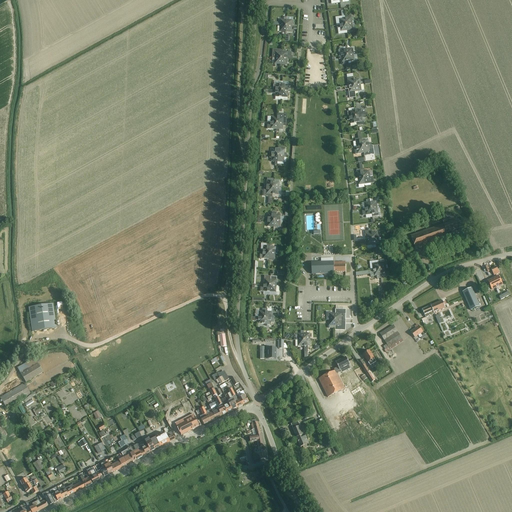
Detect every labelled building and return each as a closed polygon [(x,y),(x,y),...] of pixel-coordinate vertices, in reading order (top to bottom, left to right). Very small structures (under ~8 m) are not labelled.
[(345,19),(346,25),(354,24),(356,23),(356,21),(354,21),(353,18),(351,18),(351,16),(345,17),(345,19)] [(278,24),(278,26),(286,26),(286,20),(286,18),(286,17),(284,17),(284,20),(280,20),(280,24),(278,24)] [(286,20),(286,26),(292,26),(292,27),(294,27),(294,26),(292,26),(292,21),(287,20),(287,18),(286,18),(286,20)] [(354,24),(346,25),(347,31),(348,31),(348,32),(350,32),(350,31),(353,30),(355,30),(354,24)] [(278,26),(278,27),(280,27),(279,32),(285,33),(284,34),(285,34),(286,26),(278,26)] [(341,56),(339,56),(339,57),(347,56),(346,50),(345,50),(345,48),(343,48),(343,50),(340,51),(341,56)] [(281,50),(281,58),(287,59),(290,59),(290,53),(287,53),(282,53),(282,51),(281,50)] [(339,57),(338,57),(339,60),(341,59),(342,63),(347,62),(347,64),(348,64),(348,62),(347,56),(339,57)] [(280,67),(281,58),(275,58),(272,58),(272,61),(274,61),(274,64),(280,65),(279,66),(280,66),(280,67)] [(348,85),(346,86),(346,87),(354,86),(353,80),(353,78),(353,77),(347,78),(347,81),(348,85)] [(353,80),(354,86),(363,85),(362,82),(360,83),(360,79),(358,79),(356,79),(356,80),(355,80),(355,78),(353,78),(353,80)] [(274,90),(274,91),(282,91),(282,85),(282,83),(282,82),(274,81),(274,84),(274,90)] [(363,85),(354,86),(355,94),(356,94),(356,92),(361,91),(360,85),(363,85)] [(346,87),(345,87),(345,90),(348,89),(349,95),(355,94),(354,86),(346,87)] [(283,100),(283,97),(287,98),(288,93),(290,93),(290,92),(282,91),(281,97),(281,100),(283,100)] [(278,115),(278,117),(277,117),(277,123),(285,124),(286,121),(283,121),(283,118),(280,117),(280,115),(278,115)] [(361,116),(355,117),(357,126),(363,125),(362,118),(364,117),(363,116),(361,116)] [(355,117),(349,118),(347,118),(347,121),(350,120),(350,124),(355,123),(356,126),(357,126),(355,117)] [(277,123),(276,130),(276,132),(279,132),(279,130),(283,130),(283,126),(285,126),(285,124),(277,123)] [(354,149),(363,147),(362,141),(361,139),(359,139),(359,141),(355,142),(356,147),(353,147),(354,149),(354,148),(354,149)] [(271,156),(269,155),(269,158),(271,158),(271,162),(272,162),(273,162),(275,163),(275,165),(277,166),(277,162),(278,156),(271,156)] [(358,179),(363,178),(363,172),(363,170),(360,170),(360,172),(357,173),(357,178),(355,179),(355,180),(358,179)] [(266,197),(272,197),(273,188),(265,188),(264,188),(264,190),(266,191),(266,197)] [(279,189),(273,188),(272,197),(278,197),(279,190),(281,190),(281,189),(279,189)] [(371,209),(370,200),(367,200),(367,203),(364,203),(364,208),(362,209),(363,210),(365,209),(371,209)] [(273,231),(274,221),(267,220),(267,221),(265,220),(265,223),(267,223),(267,227),(273,227),(272,231),(273,231)] [(458,229),(461,227),(460,223),(459,223),(458,221),(455,222),(455,221),(443,225),(410,236),(415,248),(448,237),(446,233),(458,229)] [(376,248),(375,245),(379,245),(378,241),(381,241),(380,238),(378,239),(372,240),(373,246),(373,249),(376,248)] [(261,246),(261,253),(269,253),(269,247),(270,244),(267,244),(267,246),(263,246),(263,247),(261,246)] [(260,253),(260,259),(267,259),(267,261),(268,261),(269,253),(261,253),(260,253)] [(269,253),(268,261),(269,261),(269,260),(275,260),(275,254),(277,255),(277,254),(269,253)] [(379,270),(378,264),(378,261),(369,262),(370,271),(373,270),(379,270)] [(334,262),(311,263),(311,275),(334,274),(334,273),(334,263),(334,262)] [(334,273),(345,272),(345,264),(345,262),(334,263),(334,273)] [(496,267),(491,269),(494,276),(499,273),(496,267)] [(370,271),(369,271),(371,281),(375,280),(374,277),(380,276),(379,270),(373,270),(370,271)] [(498,276),(487,281),(492,290),(503,285),(498,276)] [(462,292),(470,311),(480,306),(472,288),(462,292)] [(361,299),(367,293),(363,289),(357,294),(361,299)] [(508,292),(499,297),(501,301),(510,296),(508,292)] [(445,308),(444,306),(446,305),(446,304),(445,301),(442,302),(442,301),(422,310),(425,318),(434,314),(434,313),(445,308)] [(56,328),(53,305),(53,304),(28,307),(32,332),(56,328)] [(263,326),(264,326),(264,318),(256,318),(252,317),(251,321),(256,321),(256,320),(258,320),(258,324),(264,324),(263,326)] [(270,325),(270,323),(274,323),(274,319),(271,319),(271,318),(264,318),(264,326),(265,326),(265,324),(270,325)] [(414,338),(422,332),(417,325),(414,327),(415,329),(410,332),(414,338)] [(380,334),(386,344),(383,346),(385,349),(387,353),(389,351),(403,342),(393,326),(380,334)] [(402,345),(394,351),(396,354),(404,348),(402,345)] [(276,349),(268,348),(268,359),(276,359),(276,349)] [(374,360),(368,350),(362,354),(368,363),(370,366),(376,362),(374,360)] [(20,374),(26,383),(43,372),(37,362),(40,360),(38,356),(17,368),(21,374),(20,374)] [(338,367),(333,369),(334,371),(336,374),(336,373),(340,371),(340,370),(349,365),(346,357),(335,363),(336,363),(338,367)] [(362,360),(358,362),(359,363),(371,382),(375,380),(372,374),(371,374),(367,368),(362,360)] [(334,371),(318,379),(328,398),(345,389),(337,374),(336,373),(336,374),(334,371)] [(217,374),(214,375),(217,380),(216,381),(218,383),(219,383),(220,385),(229,379),(226,374),(219,378),(217,374)] [(85,381),(74,384),(78,395),(88,391),(85,381)] [(0,397),(0,398),(6,408),(30,394),(24,384),(0,397)] [(359,387),(351,392),(354,396),(361,391),(365,397),(367,395),(363,390),(362,391),(359,387)] [(238,408),(243,405),(240,398),(240,399),(237,400),(235,396),(235,395),(232,389),(229,391),(230,393),(233,399),(238,408)] [(243,391),(240,393),(242,396),(239,398),(240,399),(240,398),(243,405),(244,404),(249,402),(245,395),(243,391)] [(231,400),(228,402),(229,404),(232,410),(238,408),(233,399),(230,393),(228,394),(231,400)] [(217,407),(221,416),(227,413),(223,407),(222,404),(220,400),(219,397),(216,399),(219,406),(220,405),(222,407),(218,409),(217,407)] [(227,413),(232,410),(229,404),(228,402),(227,401),(227,402),(225,399),(224,397),(220,400),(220,399),(220,400),(222,404),(223,407),(227,413)] [(34,407),(40,420),(44,418),(42,414),(46,412),(43,405),(38,408),(37,406),(34,407)] [(211,409),(216,419),(221,416),(217,407),(211,409)] [(204,425),(211,421),(207,415),(206,412),(204,408),(200,410),(203,415),(200,417),(204,425)] [(206,412),(207,415),(211,421),(216,419),(211,409),(206,412)] [(194,414),(175,424),(181,436),(200,426),(194,414)] [(24,419),(19,420),(19,418),(14,419),(15,427),(24,426),(24,419)] [(297,440),(298,443),(299,443),(301,447),(303,447),(303,448),(307,447),(306,445),(307,445),(305,440),(307,439),(304,434),(303,435),(300,426),(293,429),(298,440),(297,440)] [(255,429),(252,430),(253,436),(256,435),(261,434),(259,428),(255,429)] [(164,430),(166,434),(170,442),(175,439),(175,438),(174,437),(174,438),(172,433),(171,432),(168,434),(166,429),(164,430)] [(161,436),(162,438),(163,440),(165,444),(170,442),(166,434),(161,436)] [(264,446),(261,434),(256,435),(256,436),(250,437),(251,443),(258,441),(259,448),(261,447),(261,448),(261,447),(264,446)] [(121,448),(126,445),(123,441),(127,440),(125,437),(121,440),(122,441),(118,443),(121,448)] [(160,447),(165,444),(163,440),(162,438),(159,439),(158,437),(156,438),(157,441),(160,447)] [(149,438),(144,441),(147,446),(151,452),(155,449),(153,445),(152,443),(152,442),(151,440),(149,438)] [(155,449),(160,447),(157,441),(155,442),(153,439),(151,440),(152,442),(152,443),(155,449)] [(146,455),(151,452),(147,446),(145,447),(143,445),(145,444),(143,441),(139,443),(141,447),(143,449),(146,455)] [(137,445),(136,445),(142,457),(146,455),(143,449),(141,447),(139,443),(137,445)] [(101,444),(94,447),(98,454),(104,450),(101,444)] [(142,457),(136,445),(134,447),(136,450),(133,451),(134,452),(135,455),(137,460),(142,457)] [(131,457),(134,462),(137,460),(135,455),(134,452),(133,451),(131,447),(127,449),(128,450),(132,457),(131,457)] [(128,465),(134,462),(131,457),(132,457),(128,450),(121,453),(123,457),(124,458),(128,465)] [(120,462),(123,468),(128,465),(124,458),(123,457),(121,453),(119,455),(116,456),(120,462)] [(84,457),(78,460),(81,466),(87,464),(84,457)] [(109,475),(114,473),(111,466),(110,465),(110,464),(109,463),(110,463),(108,460),(103,462),(103,463),(105,468),(106,470),(109,475)] [(39,472),(44,469),(39,461),(34,464),(39,472)] [(123,468),(120,462),(113,465),(112,463),(110,464),(110,465),(111,466),(114,473),(123,468)] [(104,478),(109,475),(106,470),(105,468),(103,463),(101,464),(100,464),(98,465),(101,470),(100,470),(101,471),(104,478)] [(63,464),(55,469),(58,474),(66,470),(63,464)] [(95,466),(93,467),(100,480),(104,478),(101,471),(98,472),(95,466)] [(93,483),(100,480),(93,467),(87,471),(90,477),(93,475),(94,476),(93,476),(93,477),(91,479),(93,483)] [(50,468),(45,471),(51,481),(56,478),(50,468)] [(83,482),(86,487),(92,484),(88,477),(87,477),(88,478),(85,480),(82,473),(79,475),(83,482)] [(31,478),(33,480),(30,481),(29,482),(27,478),(20,482),(24,487),(33,482),(34,481),(37,480),(35,476),(31,478)] [(33,482),(24,487),(27,493),(31,490),(33,494),(39,491),(33,482)] [(76,492),(86,487),(83,482),(73,486),(73,485),(66,489),(66,490),(69,496),(76,492)] [(59,493),(60,493),(63,499),(69,496),(66,490),(66,489),(65,487),(64,488),(62,485),(57,487),(59,493)] [(56,503),(63,499),(60,493),(59,493),(57,487),(50,491),(56,503)] [(45,499),(46,500),(49,506),(54,503),(49,491),(42,495),(44,498),(45,499)] [(2,493),(4,495),(8,503),(13,501),(10,495),(8,492),(4,494),(4,493),(2,493)] [(30,509),(31,511),(37,511),(41,510),(49,506),(46,500),(40,503),(39,501),(33,504),(32,503),(36,500),(36,501),(37,500),(36,498),(31,501),(28,503),(30,508),(30,509)] [(31,511),(30,509),(30,508),(28,503),(26,504),(27,507),(25,508),(24,507),(23,505),(18,508),(19,511),(19,510),(20,511),(31,511)]
